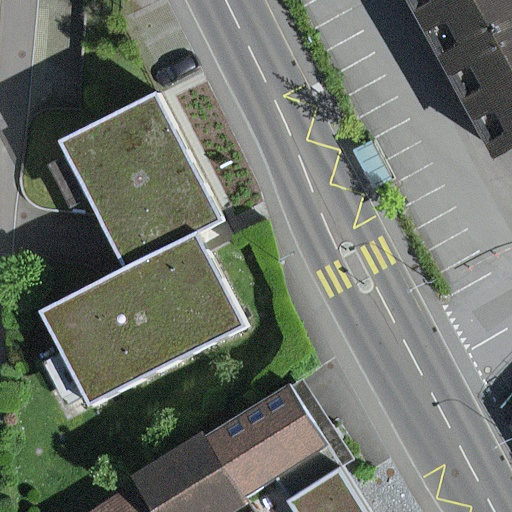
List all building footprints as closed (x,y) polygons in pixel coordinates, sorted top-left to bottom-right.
[(511,0),(441,0),(511,138),(511,0)] [(60,368),(34,382),(61,434),(87,420),(90,424),(234,348),(182,250),(245,217),(180,94),(57,159),(63,170),(35,184),(58,228),(84,214),(118,276),(34,320),(60,368)] [(391,180),(370,141),(355,149),(375,188),(391,180)] [(362,445),(317,376),(106,511),(255,511),(281,495),(329,463),(362,445)] [(361,511),(329,463),(281,495),(291,511),(361,511)]
